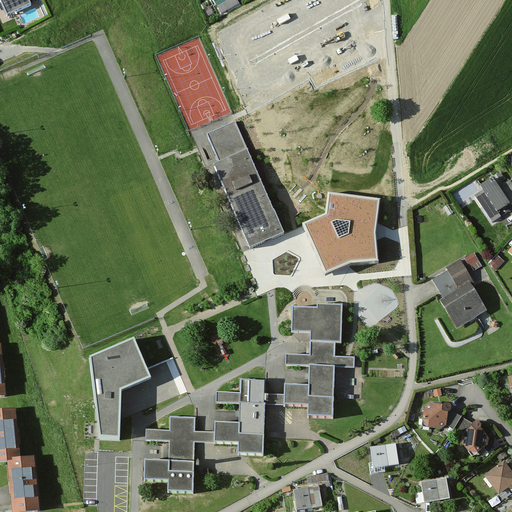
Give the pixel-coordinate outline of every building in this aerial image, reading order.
[(0,0),(0,14),(1,17),(28,7),(24,0),(0,0)] [(212,0),(222,15),(241,4),(238,0),(212,0)] [(251,245),(282,232),(235,119),(220,126),(203,133),(214,158),(251,245)] [(491,179),(477,189),(494,215),(506,205),(491,179)] [(476,251),(467,254),(470,261),(479,258),(476,251)] [(485,315),(460,265),(428,280),(453,331),(485,315)] [(342,355),(344,307),(292,305),(291,334),(312,335),(311,356),(285,355),(285,368),(308,369),(307,387),(281,386),(281,393),(266,393),(266,380),(244,380),(244,393),(216,392),(216,403),(240,404),(239,425),(211,424),(211,432),(199,431),(199,418),(170,417),(170,431),(146,431),(146,442),(169,442),(168,463),(142,462),(141,483),(166,483),(165,494),(195,495),(197,442),(237,443),(237,455),(265,456),(267,405),(307,407),(306,419),(335,420),(336,367),(358,368),(358,356),(342,355)] [(87,359),(96,441),(119,438),(121,392),(151,382),(135,343),(87,359)] [(165,364),(167,370),(176,366),(172,356),(150,364),(152,369),(165,364)] [(448,412),(426,407),(422,431),(438,432),(443,428),(459,437),(457,444),(469,458),(488,447),(472,426),(448,412)] [(22,459),(19,415),(0,415),(0,466),(8,466),(10,511),(40,511),(37,458),(22,459)] [(394,449),(368,452),(370,471),(396,468),(394,449)] [(511,511),(511,475),(503,464),(483,478),(497,499),(505,494),(511,503),(505,508),(508,511),(511,511)] [(445,483),(416,488),(419,505),(448,500),(445,483)] [(319,491),(292,494),(293,511),(319,511),(321,511),(319,491)]
